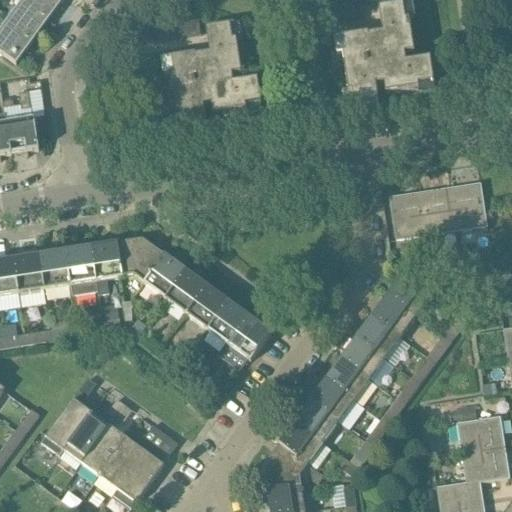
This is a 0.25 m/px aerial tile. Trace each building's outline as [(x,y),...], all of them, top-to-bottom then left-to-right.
[(19,0),(23,3),(51,23),(67,1),(65,0),(19,0)] [(317,28),(351,23),(365,21),(363,7),(394,3),(393,0),(358,0),(358,2),(314,9),(317,28)] [(23,3),(7,25),(35,45),(51,23),(23,3)] [(384,35),(371,37),(371,36),(341,40),(352,110),(381,106),(378,88),(386,87),(387,97),(437,89),(432,60),(408,64),(407,57),(417,56),(409,6),(380,11),(384,35)] [(144,46),(203,37),(200,20),(142,30),(144,46)] [(198,56),(198,54),(169,59),(180,129),(208,124),(205,106),(213,105),(214,115),(263,107),(259,79),(235,83),(234,75),(243,74),(236,24),(207,29),(211,54),(198,56)] [(0,55),(18,68),(35,45),(7,25),(0,34),(0,55)] [(31,95),(21,96),(23,113),(34,111),(31,95)] [(0,118),(0,159),(13,158),(8,125),(7,117),(0,118)] [(35,121),(8,125),(13,158),(40,154),(35,121)] [(116,137),(102,140),(104,153),(118,151),(116,137)] [(488,229),(482,186),(451,191),(457,234),(488,229)] [(451,191),(421,195),(428,238),(457,234),(451,191)] [(398,243),(428,238),(421,195),(391,200),(398,243)] [(144,242),(118,246),(123,281),(135,279),(146,287),(167,258),(144,242)] [(123,281),(118,246),(92,250),(97,285),(99,294),(99,299),(110,297),(108,283),(123,281)] [(97,285),(92,250),(66,254),(72,288),(73,298),(99,294),(97,285)] [(440,250),(430,251),(431,261),(441,259),(440,250)] [(427,252),(415,254),(417,266),(428,264),(427,252)] [(479,253),(480,262),(490,260),(488,252),(479,253)] [(46,292),(72,288),(66,254),(41,258),(46,292)] [(46,292),(41,258),(15,262),(20,296),(46,292)] [(167,258),(146,287),(167,302),(187,274),(167,258)] [(15,262),(0,264),(0,299),(20,296),(15,262)] [(187,274),(167,302),(188,317),(208,289),(187,274)] [(390,299),(417,319),(433,298),(406,277),(390,299)] [(133,289),(126,298),(134,304),(140,294),(133,289)] [(208,289),(188,317),(209,333),(230,305),(208,289)] [(374,320),(402,340),(417,319),(390,299),(374,320)] [(230,305),(209,333),(230,348),(251,320),(230,305)] [(500,306),(502,319),(511,317),(509,305),(500,306)] [(459,316),(449,329),(458,336),(468,322),(461,317),(459,316)] [(251,320),(230,348),(252,364),(272,336),(269,334),(270,330),(262,324),(259,326),(251,320)] [(358,341),(386,362),(402,340),(374,320),(358,341)] [(120,322),(104,324),(105,335),(122,333),(121,323),(120,322)] [(129,337),(136,343),(141,336),(146,330),(139,324),(134,330),(129,337)] [(94,326),(78,328),(79,339),(96,336),(94,326)] [(69,329),(52,332),(54,343),(70,340),(69,329)] [(43,333),(26,336),(28,347),(45,344),(43,333)] [(17,337),(0,340),(2,350),(19,348),(17,337)] [(443,338),(433,352),(442,358),(452,345),(443,338)] [(150,340),(144,348),(157,358),(164,350),(150,340)] [(343,362),(351,368),(371,383),(386,362),(358,341),(343,362)] [(172,355),(165,364),(179,374),(185,365),(172,355)] [(427,359),(417,373),(426,379),(436,366),(427,359)] [(328,383),(355,404),(371,383),(351,368),(343,362),(328,383)] [(193,371),(186,379),(200,389),(206,381),(193,371)] [(412,380),(402,394),(410,401),(421,387),(412,380)] [(89,381),(80,394),(87,399),(97,386),(89,381)] [(312,405),(339,425),(355,404),(328,383),(312,405)] [(214,386),(208,395),(221,405),(227,398),(228,396),(214,386)] [(494,386),(483,388),(485,398),(496,397),(494,386)] [(396,401),(386,415),(395,422),(405,408),(396,401)] [(65,453),(93,416),(74,402),(42,445),(61,459),(65,453)] [(108,415),(116,420),(125,408),(117,402),(108,415)] [(296,426),(324,446),(339,425),(312,405),(296,426)] [(124,426),(133,413),(125,408),(116,420),(124,426)] [(476,423),(474,409),(460,411),(460,412),(452,413),(454,425),(462,424),(462,425),(476,423)] [(32,411),(22,425),(31,431),(41,417),(32,411)] [(111,429),(93,416),(65,453),(83,467),(111,429)] [(458,426),(462,457),(505,450),(500,419),(458,426)] [(381,422),(371,436),(380,443),(390,429),(381,422)] [(281,447),(308,467),(324,446),(296,426),(281,447)] [(153,446),(162,435),(153,428),(145,440),(153,446)] [(129,442),(111,429),(83,467),(100,480),(129,442)] [(16,433),(6,447),(15,453),(25,440),(16,433)] [(153,446),(147,455),(154,461),(160,453),(169,460),(179,447),(162,435),(153,446)] [(116,496),(147,455),(153,446),(145,440),(144,439),(137,448),(129,442),(100,480),(98,483),(99,489),(110,497),(116,496)] [(365,444),(355,457),(364,464),(374,450),(365,444)] [(264,470),(267,494),(301,489),(300,478),(308,467),(281,447),(264,470)] [(509,481),(505,450),(462,457),(467,486),(467,487),(480,484),(480,486),(509,481)] [(0,455),(0,454),(0,473),(9,461),(0,455)] [(154,461),(147,455),(116,496),(114,499),(132,511),(164,468),(154,461)] [(345,463),(340,470),(353,479),(358,472),(351,466),(345,463)] [(316,474),(310,482),(320,489),(326,481),(316,474)] [(484,511),(480,486),(480,484),(467,487),(467,486),(437,490),(440,511),(484,511)] [(267,494),(269,511),(304,511),(301,489),(267,494)] [(65,490),(58,500),(73,511),(76,511),(83,503),(65,490)] [(353,490),(342,492),(345,509),(356,507),(353,491),(353,490)]
